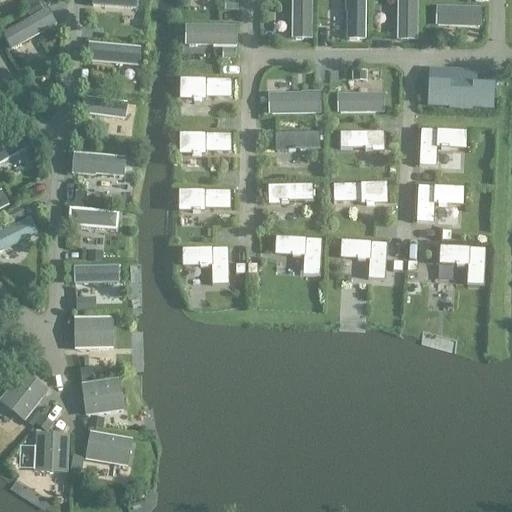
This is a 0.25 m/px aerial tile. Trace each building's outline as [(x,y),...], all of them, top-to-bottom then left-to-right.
[(35,0),(22,0),(27,9),(37,3),(35,0)] [(91,0),(91,5),(136,9),(137,0),(91,0)] [(293,0),(293,40),(312,40),(311,0),(293,0)] [(347,0),(347,39),(366,39),(366,0),(347,0)] [(397,0),(398,41),(417,41),(416,0),(397,0)] [(237,1),(224,1),(224,11),(237,11),(237,1)] [(38,5),(25,12),(29,19),(42,12),(38,5)] [(437,27),(481,29),(482,10),(438,8),(437,27)] [(47,10),(4,37),(13,52),(56,25),(47,10)] [(185,47),(237,48),(237,26),(185,25),(185,47)] [(89,46),(87,62),(140,66),(142,50),(89,46)] [(235,50),(222,50),(222,59),(234,60),(235,50)] [(447,70),(447,71),(446,83),(428,82),(427,106),(448,107),(448,109),(473,110),(473,108),(493,109),(495,86),(477,85),(477,72),(447,70)] [(366,73),(352,73),(352,82),(366,82),(366,73)] [(180,99),(231,99),(231,80),(180,81),(180,99)] [(85,84),(85,93),(85,95),(101,96),(101,95),(102,85),(85,84)] [(269,116),(320,115),(320,95),(268,96),(269,116)] [(339,114),(382,115),(382,96),(339,95),(339,114)] [(83,100),(82,117),(127,121),(129,104),(83,100)] [(420,131),(418,167),(436,168),(437,149),(439,150),(439,151),(448,151),(448,150),(465,150),(466,133),(420,131)] [(278,152),(322,153),(322,134),(279,133),(278,152)] [(19,134),(0,145),(0,166),(28,150),(19,134)] [(341,153),(384,154),(385,135),(342,134),(341,153)] [(181,154),(232,153),(232,135),(181,136),(181,154)] [(79,140),(78,146),(78,152),(93,154),(94,148),(94,141),(79,140)] [(72,156),(71,173),(124,178),(125,161),(72,156)] [(335,206),(378,207),(378,188),(335,187),(335,206)] [(417,187),(416,223),(433,223),(434,205),(437,206),(437,207),(446,207),(446,206),(463,206),(463,189),(417,187)] [(271,207),(315,208),(315,189),(272,188),(271,207)] [(2,191),(0,192),(0,212),(10,207),(2,191)] [(180,211),(231,211),(231,192),(180,193),(180,211)] [(86,194),(75,193),(74,207),(86,208),(86,194)] [(26,217),(21,208),(8,215),(12,224),(26,217)] [(72,210),(71,227),(116,232),(118,215),(72,210)] [(33,217),(0,232),(0,251),(40,234),(33,217)] [(450,242),(451,233),(442,233),(441,242),(450,242)] [(302,276),(320,277),(322,241),(276,239),(275,257),(292,257),(292,259),(301,259),(301,258),(303,258),(302,276)] [(368,280),(385,281),(387,245),(341,243),(340,260),(357,261),(357,263),(366,263),(366,262),(369,262),(368,280)] [(466,285),(484,286),(485,251),(439,248),(438,266),(455,267),(455,268),(464,269),(464,267),(467,267),(466,285)] [(211,286),(229,286),(228,250),(182,251),(182,268),(199,268),(199,270),(208,269),(208,268),(211,268),(211,286)] [(102,263),(102,252),(88,252),(88,263),(102,263)] [(393,263),(392,272),(402,273),(403,263),(393,263)] [(407,264),(407,273),(416,273),(416,265),(407,264)] [(235,266),(235,276),(245,276),(245,266),(235,266)] [(247,266),(247,276),(257,276),(257,266),(247,266)] [(74,269),(74,285),(120,284),(120,268),(74,269)] [(76,313),(87,313),(87,299),(75,299),(76,313)] [(77,352),(112,351),(112,322),(76,322),(77,352)] [(93,382),(90,368),(79,370),(82,384),(93,382)] [(46,395),(23,377),(2,405),(25,422),(46,395)] [(118,382),(83,387),(87,417),(122,412),(118,382)] [(34,412),(26,423),(32,428),(41,417),(34,412)] [(35,425),(36,425),(46,434),(52,425),(42,417),(35,425)] [(103,420),(89,418),(88,429),(102,431),(103,420)] [(128,467),(132,442),(90,436),(86,461),(128,467)] [(38,437),(36,472),(65,473),(67,438),(38,437)] [(70,471),(82,473),(84,459),(73,457),(70,471)]
